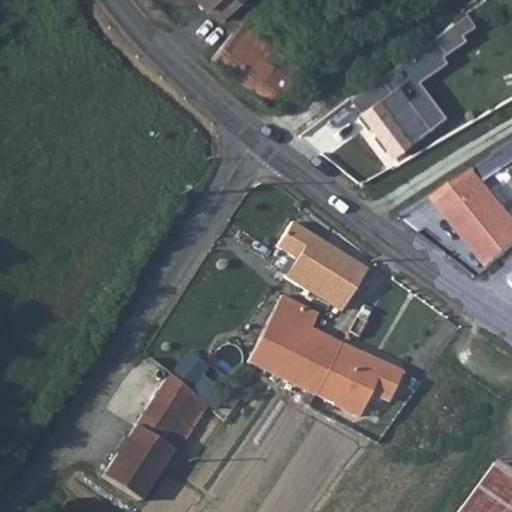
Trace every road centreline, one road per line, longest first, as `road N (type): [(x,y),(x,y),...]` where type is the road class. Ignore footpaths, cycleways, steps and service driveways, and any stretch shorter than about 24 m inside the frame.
road 1 (unclassified): [(5,511),(255,139)]
road 2 (tertiary): [(255,139),(511,318)]
road 3 (tertiary): [(112,0),(147,43),(255,139)]
